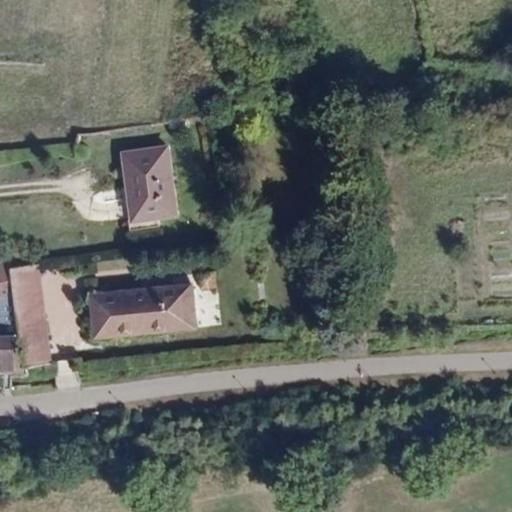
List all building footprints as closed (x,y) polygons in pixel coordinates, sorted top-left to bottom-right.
[(142,143),(142,201),(142,208),(188,207),(187,142),(142,143)] [(0,252),(0,288),(29,289),(28,252),(0,252)] [(29,316),(29,362),(60,362),(58,252),(28,252),(29,289),(29,316)] [(106,283),(107,330),(205,328),(203,283),(106,283)] [(0,360),(29,362),(29,316),(0,315),(0,360)]
